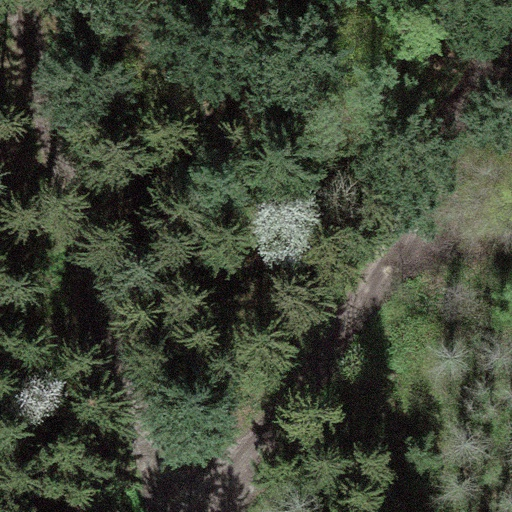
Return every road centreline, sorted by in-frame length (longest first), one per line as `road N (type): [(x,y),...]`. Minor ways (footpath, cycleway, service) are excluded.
road 1 (unclassified): [(184,511),(304,350),(511,27)]
road 2 (track): [(179,511),(129,438),(103,369),(12,0)]
